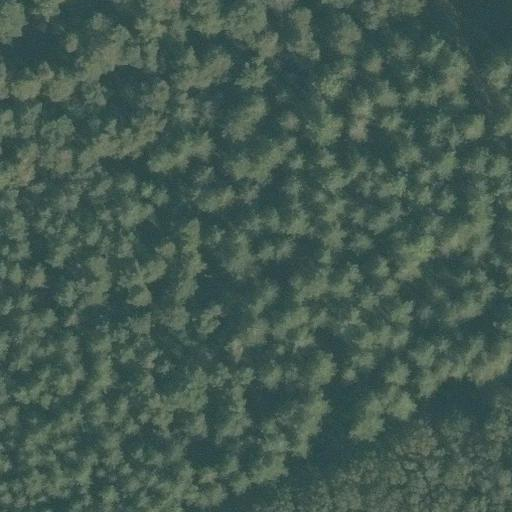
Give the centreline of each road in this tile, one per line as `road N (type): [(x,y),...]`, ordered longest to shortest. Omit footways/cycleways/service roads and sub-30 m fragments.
road 1 (track): [(219,511),(511,377)]
road 2 (track): [(431,0),(511,147)]
